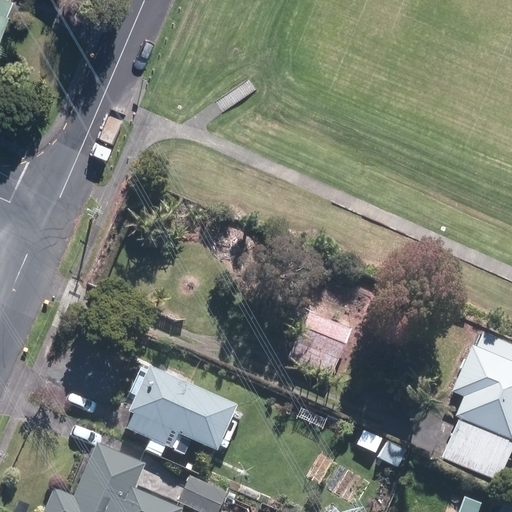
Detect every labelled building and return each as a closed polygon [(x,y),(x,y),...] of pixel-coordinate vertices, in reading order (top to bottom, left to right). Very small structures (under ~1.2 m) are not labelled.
[(0,0),(0,47),(20,0),(0,0)] [(355,327),(310,308),(289,357),(334,376),(355,327)] [(511,340),(485,329),(479,342),(474,340),(454,388),(466,393),(457,412),(511,436),(511,340)] [(241,402),(153,362),(150,369),(142,366),(125,401),(136,406),(127,426),(154,439),(150,447),(164,454),(176,429),(219,449),(241,402)] [(501,478),(511,453),(511,438),(461,416),(444,453),(501,478)] [(388,439),(379,454),(400,465),(408,450),(388,439)] [(189,511),(184,510),(187,503),(139,483),(149,460),(99,440),(77,492),(56,483),(43,511),(189,511)] [(191,475),(181,499),(211,511),(220,511),(229,490),(191,475)] [(511,511),(511,501),(506,499),(501,511),(511,511)]
